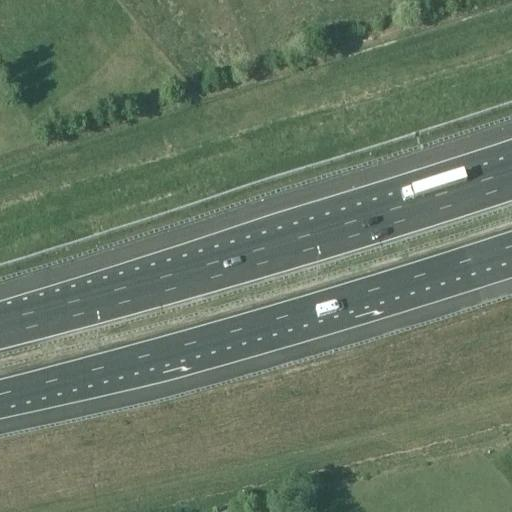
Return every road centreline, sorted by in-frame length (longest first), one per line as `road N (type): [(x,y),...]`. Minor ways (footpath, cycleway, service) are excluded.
road 1 (motorway): [(0,394),(511,245)]
road 2 (motorway): [(511,178),(0,327)]
